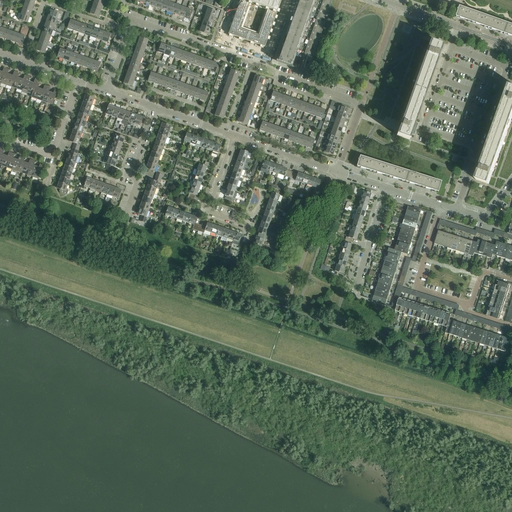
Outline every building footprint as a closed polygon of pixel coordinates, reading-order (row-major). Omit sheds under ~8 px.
[(164,1),(162,0),(158,0),(156,8),(161,9),(164,1)] [(239,4),(228,34),(265,47),(281,0),(240,0),(240,3),(239,4)] [(332,0),(300,0),(278,62),(307,73),(332,0)] [(170,3),(164,1),(161,9),(167,11),(170,3)] [(103,5),(94,2),(92,8),(101,11),(103,5)] [(34,6),(25,3),(23,8),(32,11),(34,6)] [(176,5),(170,3),(167,11),(173,14),(176,5)] [(181,7),(176,5),(173,14),(178,16),(181,7)] [(187,9),(181,7),(178,16),(184,18),(187,9)] [(461,7),(460,9),(457,16),(473,22),(477,12),(461,7)] [(32,11),(23,8),(21,14),(30,17),(32,11)] [(101,11),(92,8),(90,14),(99,17),(101,11)] [(193,11),(187,9),(184,18),(190,20),(193,11)] [(208,9),(206,15),(215,18),(217,12),(208,9)] [(59,20),(61,14),(50,10),(48,16),(57,19),(59,20)] [(493,18),(477,12),(473,22),(489,28),(493,18)] [(30,17),(21,14),(19,20),(28,23),(30,17)] [(215,18),(206,15),(204,20),(213,23),(215,18)] [(48,16),(46,22),(55,25),(57,19),(48,16)] [(509,23),(493,18),(489,28),(505,34),(509,23)] [(67,29),(73,31),(76,22),(71,20),(67,29)] [(213,23),(204,20),(202,26),(211,29),(213,23)] [(46,22),(44,27),(53,31),(55,25),(46,22)] [(82,24),(76,22),(73,31),(79,33),(82,24)] [(88,26),(82,24),(79,33),(85,35),(88,26)] [(94,28),(88,26),(85,35),(91,37),(94,28)] [(211,29),(202,26),(200,32),(208,35),(211,29)] [(44,27),(42,33),(51,36),(53,31),(44,27)] [(99,30),(94,28),(91,37),(96,39),(99,30)] [(14,32),(8,30),(5,39),(10,41),(14,32)] [(105,32),(99,30),(96,39),(102,41),(105,32)] [(19,34),(14,32),(10,41),(16,43),(19,34)] [(111,34),(105,32),(102,41),(108,43),(111,34)] [(42,33),(40,39),(49,42),(51,36),(42,33)] [(25,36),(19,34),(16,43),(22,45),(25,36)] [(140,37),(138,43),(146,46),(149,40),(140,37)] [(40,39),(38,45),(47,48),(49,42),(40,39)] [(416,119),(428,84),(441,46),(431,42),(428,51),(425,50),(399,122),(402,123),(398,136),(408,140),(411,133),(414,134),(417,124),(414,123),(416,119)] [(138,43),(136,49),(144,52),(146,46),(138,43)] [(158,52),(164,54),(167,46),(161,44),(158,52)] [(45,54),(47,48),(38,45),(36,51),(45,54)] [(173,48),(167,46),(164,54),(170,56),(173,48)] [(178,50),(173,48),(170,56),(175,58),(178,50)] [(57,58),(63,60),(66,51),(60,49),(57,58)] [(136,49),(134,55),(142,58),(144,52),(136,49)] [(184,52),(178,50),(175,58),(181,61),(184,52)] [(72,53),(66,51),(63,60),(69,62),(72,53)] [(190,54),(184,52),(181,61),(187,63),(190,54)] [(78,55),(72,53),(69,62),(75,64),(78,55)] [(196,56),(190,54),(187,63),(193,65),(196,56)] [(83,57),(78,55),(75,64),(80,66),(83,57)] [(134,55),(131,61),(140,64),(142,58),(134,55)] [(202,58),(196,56),(193,65),(198,67),(202,58)] [(89,59),(83,57),(80,66),(86,68),(89,59)] [(208,60),(202,58),(198,67),(204,69),(208,60)] [(95,61),(89,59),(86,68),(92,70),(95,61)] [(213,62),(208,60),(204,69),(210,71),(213,62)] [(101,63),(95,61),(92,70),(98,72),(101,63)] [(131,61),(129,66),(138,69),(140,64),(131,61)] [(219,64),(213,62),(210,71),(216,73),(219,64)] [(129,66),(127,72),(136,75),(138,69),(129,66)] [(9,70),(6,69),(1,83),(7,85),(10,76),(7,75),(9,70)] [(231,69),(229,75),(238,79),(240,73),(231,69)] [(17,73),(14,72),(12,76),(10,76),(7,85),(12,87),(17,73)] [(127,72),(125,78),(134,81),(136,75),(127,72)] [(148,81),(154,83),(157,74),(151,72),(148,81)] [(20,74),(17,73),(12,87),(17,89),(20,79),(18,78),(20,74)] [(163,77),(157,74),(154,83),(159,85),(163,77)] [(238,79),(229,75),(227,81),(236,84),(238,79)] [(27,77),(25,76),(23,80),(20,79),(17,89),(22,91),(27,77)] [(255,76),(253,82),(262,85),(264,79),(255,76)] [(26,95),(27,93),(31,83),(28,82),(30,78),(27,77),(22,91),(21,94),(26,95)] [(168,78),(163,77),(159,85),(165,87),(168,78)] [(132,87),(134,81),(125,78),(123,83),(132,87)] [(174,81),(168,78),(165,87),(171,89),(174,81)] [(31,83),(27,93),(30,93),(29,95),(30,97),(32,97),(33,94),(37,83),(38,80),(35,79),(33,84),(31,83)] [(180,83),(174,81),(171,89),(177,91),(180,83)] [(236,84),(227,81),(225,87),(234,90),(236,84)] [(253,82),(251,88),(260,91),(262,85),(253,82)] [(33,94),(32,97),(37,99),(40,90),(38,89),(39,84),(37,83),(33,94)] [(186,85),(180,83),(177,91),(182,94),(186,85)] [(191,87),(186,85),(182,94),(188,96),(191,87)] [(47,87),(44,86),(43,90),(40,90),(37,99),(42,101),(47,87)] [(494,177),(511,126),(511,86),(508,94),(505,92),(502,102),(505,103),(477,180),(488,184),(491,175),(494,177)] [(50,88),(47,87),(42,101),(47,103),(51,93),(48,92),(50,88)] [(197,89),(191,87),(188,96),(194,98),(197,89)] [(234,90),(225,87),(223,93),(232,96),(234,90)] [(251,88),(249,94),(258,97),(260,91),(251,88)] [(203,91),(197,89),(194,98),(200,100),(203,91)] [(58,91),(55,90),(53,94),(51,93),(47,103),(53,105),(58,91)] [(209,93),(203,91),(200,100),(206,102),(209,93)] [(270,101),(276,103),(279,94),(273,92),(270,101)] [(232,96),(223,93),(221,98),(230,102),(232,96)] [(249,94),(247,99),(256,103),(258,97),(249,94)] [(285,96),(279,94),(276,103),(282,105),(285,96)] [(86,96),(84,102),(92,105),(94,99),(86,96)] [(290,98),(285,96),(282,105),(287,107),(290,98)] [(230,102),(221,98),(219,104),(227,107),(230,102)] [(296,100),(290,98),(287,107),(293,109),(296,100)] [(247,99),(245,105),(254,108),(256,103),(247,99)] [(302,102),(296,100),(293,109),(299,111),(302,102)] [(84,102),(81,108),(90,111),(92,105),(84,102)] [(308,104),(302,102),(299,111),(304,113),(308,104)] [(227,107),(219,104),(217,110),(225,113),(227,107)] [(313,106),(308,104),(304,113),(310,115),(313,106)] [(245,105),(243,111),(251,114),(254,108),(245,105)] [(115,108),(109,106),(106,114),(112,116),(115,108)] [(319,108),(313,106),(310,115),(316,117),(319,108)] [(340,106),(338,112),(347,115),(349,109),(340,106)] [(81,108),(79,113),(88,116),(90,111),(81,108)] [(120,110),(115,108),(112,116),(117,118),(120,110)] [(325,110),(319,108),(316,117),(322,119),(325,110)] [(126,112),(120,110),(117,118),(123,120),(126,112)] [(225,113),(217,110),(215,116),(223,119),(225,113)] [(251,114),(243,111),(241,117),(249,120),(251,114)] [(132,114),(126,112),(123,120),(122,123),(124,124),(124,125),(127,127),(127,126),(132,114)] [(347,115),(338,112),(336,118),(345,121),(347,115)] [(79,113),(77,119),(86,122),(88,116),(79,113)] [(138,116),(132,114),(127,126),(130,126),(131,123),(134,124),(138,116)] [(143,118),(138,116),(134,124),(140,126),(143,118)] [(247,125),(249,120),(241,117),(239,122),(247,125)] [(345,121),(336,118),(334,124),(343,127),(345,121)] [(77,119),(75,124),(84,127),(86,122),(77,119)] [(259,130),(265,133),(268,124),(262,122),(259,130)] [(162,123),(160,129),(169,132),(171,126),(162,123)] [(75,124),(73,130),(82,133),(84,127),(75,124)] [(274,126),(268,124),(265,133),(271,134),(274,126)] [(343,127),(334,124),(332,130),(341,133),(343,127)] [(280,128),(274,126),(271,134),(277,137),(280,128)] [(285,130),(280,128),(277,137),(282,139),(285,130)] [(160,129),(158,135),(167,138),(169,132),(160,129)] [(73,130),(71,136),(80,139),(82,133),(73,130)] [(291,132),(285,130),(282,139),(288,141),(291,132)] [(341,133),(332,130),(330,135),(339,138),(341,133)] [(297,134),(291,132),(288,141),(294,143),(297,134)] [(192,135),(187,133),(184,141),(190,143),(192,135)] [(303,136),(297,134),(294,143),(300,145),(303,136)] [(116,135),(114,141),(123,144),(125,138),(116,135)] [(158,135),(156,141),(165,144),(167,138),(158,135)] [(198,137),(192,135),(190,143),(195,145),(198,137)] [(339,138),(330,135),(328,141),(337,144),(339,138)] [(69,142),(75,144),(78,145),(80,139),(71,136),(69,142)] [(309,138),(303,136),(300,145),(305,147),(309,138)] [(204,139),(198,137),(195,145),(201,147),(204,139)] [(315,140),(309,138),(305,147),(312,149),(315,140)] [(209,141),(204,139),(201,147),(207,149),(209,141)] [(123,144),(114,141),(112,147),(121,150),(123,144)] [(156,141),(154,146),(163,149),(165,144),(156,141)] [(215,143),(209,141),(207,149),(212,151),(215,143)] [(337,144),(328,141),(326,147),(335,150),(337,144)] [(221,145),(215,143),(212,151),(218,153),(221,145)] [(154,146),(152,152),(161,155),(163,149),(154,146)] [(121,150),(112,147),(110,152),(119,155),(121,150)] [(335,150),(326,147),(324,153),(333,156),(335,150)] [(241,150),(239,156),(247,159),(247,158),(250,159),(253,151),(246,149),(245,151),(241,150)] [(119,155),(110,152),(107,151),(105,157),(108,158),(117,161),(119,155)] [(12,153),(9,152),(7,157),(5,156),(2,166),(7,168),(12,153)] [(152,152),(150,158),(159,160),(161,155),(152,152)] [(15,154),(12,153),(7,168),(12,169),(15,160),(13,159),(15,154)] [(69,154),(67,160),(76,163),(78,157),(76,157),(71,155),(69,154)] [(22,157),(20,156),(18,161),(15,160),(12,169),(11,172),(16,174),(17,171),(22,157)] [(239,156),(237,162),(245,165),(247,159),(239,156)] [(359,159),(358,159),(358,160),(359,160),(357,167),(373,172),(376,161),(360,156),(359,159)] [(25,158),(22,157),(17,171),(22,173),(26,163),(23,163),(25,158)] [(117,161),(108,158),(105,157),(103,163),(107,164),(113,166),(115,167),(117,161)] [(150,158),(148,163),(157,166),(159,160),(150,158)] [(33,161),(30,160),(28,164),(26,163),(22,173),(28,175),(33,161)] [(67,160),(65,165),(74,168),(76,163),(67,160)] [(35,162),(33,161),(28,175),(33,177),(36,167),(34,166),(35,162)] [(261,169),(267,171),(270,163),(264,161),(261,169)] [(376,161),(373,172),(389,177),(393,167),(376,161)] [(237,162),(235,167),(243,170),(245,165),(237,162)] [(155,172),(157,166),(148,163),(146,169),(155,172)] [(275,165),(270,163),(267,171),(266,174),(268,175),(269,172),(273,173),(275,165)] [(43,165),(40,164),(39,168),(36,167),(33,177),(38,179),(43,165)] [(207,167),(199,164),(197,170),(205,173),(207,167)] [(65,165),(63,171),(72,174),(74,168),(65,165)] [(281,167),(275,165),(273,173),(276,174),(275,178),(277,178),(278,175),(281,167)] [(235,167),(233,173),(241,176),(243,170),(235,167)] [(287,169),(281,167),(278,175),(284,177),(284,176),(286,170),(287,169)] [(409,172),(393,167),(389,177),(406,182),(409,172)] [(203,178),(205,173),(197,170),(194,169),(192,175),(195,176),(203,178)] [(63,171),(61,177),(70,180),(72,174),(63,171)] [(425,177),(409,172),(406,182),(422,187),(425,177)] [(233,173),(231,178),(239,181),(242,182),(243,179),(240,178),(241,176),(233,173)] [(298,174),(296,180),(295,181),(301,183),(304,175),(298,173),(298,174)] [(310,177),(304,175),(301,183),(307,185),(310,177)] [(203,178),(195,176),(193,181),(201,184),(203,178)] [(61,177),(59,183),(68,186),(70,180),(61,177)] [(315,179),(310,177),(307,185),(312,187),(315,179)] [(425,177),(422,187),(438,192),(441,182),(425,177)] [(87,187),(90,189),(93,180),(87,178),(83,189),(86,190),(87,187)] [(231,178),(229,184),(237,187),(239,181),(231,178)] [(321,181),(315,179),(312,187),(318,189),(317,192),(320,193),(322,187),(319,186),(321,181)] [(99,182),(93,180),(90,189),(96,191),(99,182)] [(150,180),(148,186),(156,189),(158,183),(154,181),(150,180)] [(201,184),(193,181),(191,187),(199,190),(201,184)] [(104,184),(99,182),(96,191),(101,193),(104,184)] [(59,183),(57,188),(60,190),(59,192),(60,194),(65,195),(67,194),(68,191),(67,189),(66,189),(68,186),(59,183)] [(110,186),(104,184),(101,193),(107,195),(110,186)] [(229,184),(227,190),(235,192),(237,187),(229,184)] [(116,188),(110,186),(107,195),(113,197),(116,188)] [(148,186),(146,191),(154,194),(156,189),(148,186)] [(199,190),(191,187),(189,193),(190,193),(196,195),(197,196),(199,190)] [(122,190),(116,188),(113,197),(118,199),(122,190)] [(235,199),(237,193),(235,192),(227,190),(225,195),(226,196),(232,198),(235,199)] [(146,191),(144,197),(152,200),(154,194),(146,191)] [(363,192),(361,198),(369,200),(371,194),(363,192)] [(272,193),(270,199),(278,202),(280,196),(272,193)] [(144,197),(142,203),(150,206),(152,200),(144,197)] [(369,200),(361,198),(359,203),(367,206),(369,200)] [(278,202),(270,199),(268,204),(276,207),(278,202)] [(142,203),(140,208),(148,211),(150,206),(142,203)] [(367,206),(359,203),(357,209),(366,212),(367,206)] [(268,204),(266,210),(274,213),(276,207),(268,204)] [(165,215),(171,217),(174,209),(168,207),(165,215)] [(422,211),(414,209),(408,207),(407,211),(420,215),(422,211)] [(140,208),(138,214),(142,216),(146,217),(148,211),(140,208)] [(180,211),(174,209),(171,217),(177,219),(180,211)] [(366,212),(357,209),(356,215),(364,217),(366,212)] [(266,210),(264,216),(272,218),(274,213),(266,210)] [(186,213),(180,211),(177,219),(183,221),(186,213)] [(420,215),(407,211),(406,216),(419,220),(420,215)] [(191,215),(186,213),(183,221),(188,223),(191,215)] [(197,217),(191,215),(188,223),(194,225),(195,223),(197,217)] [(364,217),(356,215),(354,220),(362,223),(364,217)] [(264,216),(262,221),(270,224),(272,218),(264,216)] [(419,220),(406,216),(404,220),(418,224),(419,220)] [(362,223),(354,220),(352,226),(360,229),(362,223)] [(418,224),(404,220),(403,224),(416,228),(418,224)] [(262,221),(260,227),(268,230),(270,224),(262,221)] [(211,233),(214,225),(208,223),(206,227),(204,233),(210,236),(211,233)] [(416,228),(403,224),(402,229),(415,233),(416,228)] [(219,227),(214,225),(211,233),(216,235),(219,227)] [(358,234),(360,229),(352,226),(350,226),(348,231),(350,232),(358,234)] [(225,229),(219,227),(216,235),(222,237),(225,229)] [(260,227),(258,233),(266,236),(268,230),(260,227)] [(227,242),(228,239),(230,231),(225,229),(222,237),(221,240),(227,242)] [(415,233),(402,229),(400,233),(413,237),(415,233)] [(236,233),(230,231),(228,239),(233,241),(236,233)] [(443,232),(439,231),(435,244),(439,245),(443,232)] [(356,240),(358,234),(350,232),(348,238),(346,237),(345,240),(351,241),(352,239),(356,240)] [(447,234),(443,232),(439,245),(443,247),(447,234)] [(241,247),(245,236),(236,233),(233,241),(233,244),(241,247)] [(258,233),(256,236),(256,239),(264,241),(266,236),(258,233)] [(413,237),(400,233),(399,237),(412,241),(413,237)] [(452,235),(447,234),(443,247),(447,248),(452,235)] [(456,236),(452,235),(447,248),(452,249),(456,236)] [(460,238),(456,236),(452,249),(456,251),(460,238)] [(412,241),(399,237),(398,241),(411,245),(412,241)] [(465,239),(460,238),(456,251),(460,252),(465,239)] [(262,247),(264,241),(256,239),(254,244),(262,247)] [(469,240),(465,239),(460,252),(465,253),(469,240)] [(350,251),(352,245),(350,245),(351,241),(345,240),(344,243),(344,242),(344,243),(342,242),(340,247),(342,248),(350,251)] [(473,242),(469,240),(465,253),(469,255),(473,242)] [(478,240),(478,243),(474,253),(475,253),(479,255),(483,241),(478,240)] [(411,245),(398,241),(396,246),(409,250),(411,245)] [(487,243),(483,241),(479,255),(483,256),(487,243)] [(478,243),(473,242),(469,255),(474,256),(475,253),(474,253),(478,243)] [(497,242),(496,246),(493,255),(497,256),(501,243),(497,242)] [(492,244),(487,243),(483,256),(487,257),(492,244)] [(506,244),(501,243),(497,256),(502,258),(506,244)] [(496,246),(492,244),(487,257),(492,259),(493,255),(496,246)] [(510,246),(506,244),(502,258),(506,259),(510,246)] [(409,250),(396,246),(395,250),(402,252),(402,253),(408,254),(409,250)] [(350,251),(342,248),(340,254),(348,256),(350,251)] [(402,252),(395,250),(389,248),(388,253),(401,257),(402,253),(402,252)] [(401,257),(388,253),(386,257),(400,261),(401,257)] [(400,261),(386,257),(385,261),(398,265),(400,261)] [(347,262),(338,259),(337,263),(334,261),(333,264),(337,265),(345,268),(347,262)] [(398,265),(385,261),(384,266),(397,270),(398,265)] [(343,274),(345,268),(337,265),(335,271),(332,271),(332,273),(336,275),(337,272),(343,274)] [(397,270),(384,266),(382,270),(396,274),(397,270)] [(396,274),(382,270),(381,274),(394,278),(396,274)] [(394,278),(381,274),(380,279),(393,283),(394,278)] [(393,283),(380,279),(378,283),(392,287),(393,283)] [(497,281),(496,285),(509,289),(511,285),(497,281)] [(392,287),(378,283),(377,287),(390,291),(392,287)] [(509,289),(496,285),(495,290),(508,294),(509,289)] [(390,291),(377,287),(376,291),(389,295),(390,291)] [(508,294),(495,290),(493,294),(507,298),(508,294)] [(389,295),(376,291),(374,296),(387,300),(389,295)] [(507,298),(493,294),(492,298),(505,303),(507,298)] [(387,300),(374,296),(373,300),(386,304),(387,300)] [(400,298),(396,309),(395,311),(400,313),(404,299),(400,298)] [(505,303),(492,298),(491,302),(504,307),(505,303)] [(408,301),(404,299),(400,313),(404,314),(408,301)] [(413,302),(408,301),(404,314),(409,315),(413,302)] [(413,317),(417,303),(413,302),(409,315),(408,317),(412,319),(413,317)] [(504,307),(491,302),(489,307),(502,311),(504,307)] [(421,305),(417,303),(413,317),(417,318),(421,305)] [(426,306),(421,305),(417,318),(421,319),(426,306)] [(430,307),(426,306),(421,319),(426,321),(430,307)] [(434,309),(430,307),(426,321),(430,322),(434,309)] [(502,311),(489,307),(488,311),(501,315),(502,311)] [(438,310),(434,309),(430,322),(434,323),(438,310)] [(443,311),(438,310),(434,323),(439,325),(443,311)] [(447,313),(443,311),(439,325),(443,326),(447,313)] [(501,315),(488,311),(487,316),(500,320),(501,315)] [(452,314),(447,313),(443,326),(447,327),(449,320),(450,320),(452,314)] [(454,321),(450,320),(449,320),(447,327),(445,333),(450,334),(454,321)] [(459,323),(454,321),(450,334),(455,336),(459,323)] [(463,324),(459,323),(455,336),(458,337),(463,324)] [(467,325),(463,324),(458,337),(463,339),(467,325)] [(471,327),(467,325),(463,339),(467,340),(471,327)] [(475,328),(471,327),(467,340),(471,341),(475,328)] [(480,329),(475,328),(471,341),(476,343),(480,329)] [(484,331),(480,329),(476,343),(480,344),(484,331)] [(489,332),(484,331),(480,344),(484,345),(489,332)] [(488,348),(489,347),(493,333),(489,332),(484,345),(484,347),(488,348)] [(497,335),(493,333),(489,347),(493,348),(497,335)] [(501,336),(497,335),(493,348),(497,349),(501,336)] [(506,338),(501,336),(497,349),(501,351),(506,338)] [(510,339),(506,338),(501,351),(506,352),(510,339)]
